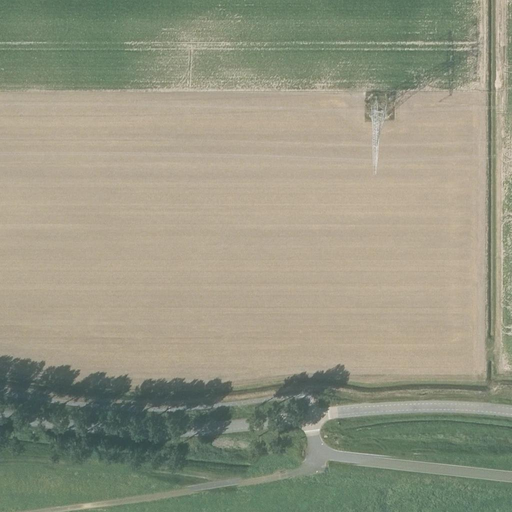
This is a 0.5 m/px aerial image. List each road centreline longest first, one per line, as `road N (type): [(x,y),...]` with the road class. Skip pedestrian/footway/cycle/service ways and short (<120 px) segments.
road 1 (unclassified): [(310,416),(165,433),(0,416)]
road 2 (unclassified): [(26,511),(285,473),(309,467),(315,453)]
road 3 (unclassified): [(511,412),(429,406),(310,416)]
road 4 (unclassified): [(511,474),(315,453)]
